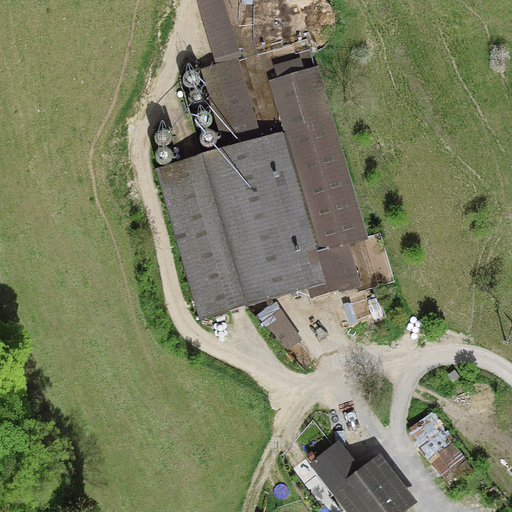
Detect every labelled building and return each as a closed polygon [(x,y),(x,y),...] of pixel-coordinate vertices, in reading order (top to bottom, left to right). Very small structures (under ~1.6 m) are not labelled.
[(224,0),(199,0),(198,1),(217,64),(242,56),(224,0)] [(239,63),(202,73),(222,147),(259,137),(239,63)] [(161,172),(203,318),(309,287),(313,300),(392,278),(380,233),(366,237),(318,69),(273,81),(288,136),(161,172)] [(456,378),(452,371),(445,376),(450,383),(456,378)] [(376,461),(356,476),(335,448),(313,465),(348,511),(397,511),(408,503),(376,461)] [(439,480),(448,492),(471,473),(462,462),(439,480)]
